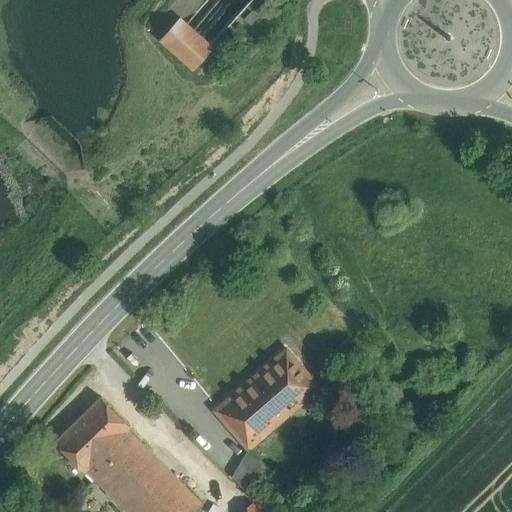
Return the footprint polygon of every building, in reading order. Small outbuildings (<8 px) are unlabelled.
[(180,19),(164,39),(195,65),(211,46),(180,19)] [(286,348),(215,410),(236,435),(264,411),(271,419),(316,382),(286,348)] [(101,397),(55,442),(84,471),(87,468),(97,478),(137,438),(127,429),(130,426),(101,397)] [(264,411),(236,435),(247,448),(275,423),(271,419),(264,411)] [(191,511),(201,503),(137,438),(97,478),(130,511),(191,511)] [(263,464),(249,452),(230,474),(244,486),(263,464)]
